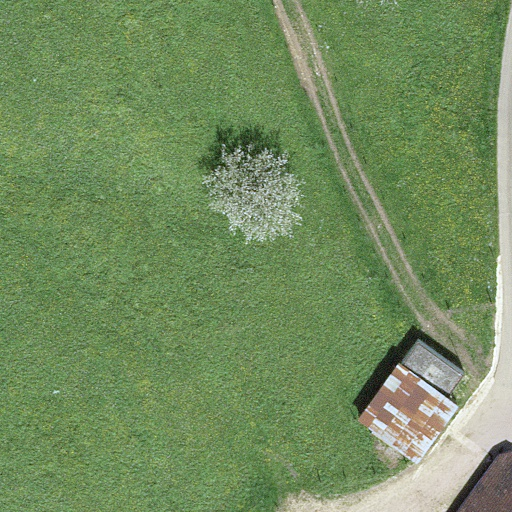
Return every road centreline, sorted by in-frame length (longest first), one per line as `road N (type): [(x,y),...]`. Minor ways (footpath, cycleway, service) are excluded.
road 1 (track): [(284,0),(463,380),(489,393),(511,391)]
road 2 (track): [(511,38),(502,129),(511,366)]
